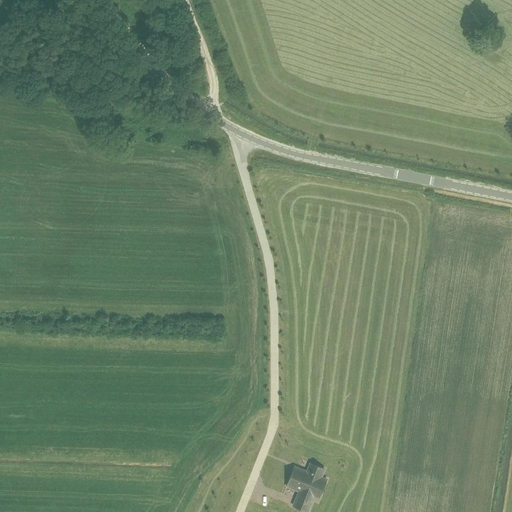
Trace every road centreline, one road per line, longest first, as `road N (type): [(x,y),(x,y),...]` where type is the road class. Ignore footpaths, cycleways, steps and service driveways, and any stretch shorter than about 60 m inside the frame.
road 1 (tertiary): [(511,198),(253,140),(198,108),(98,0)]
road 2 (track): [(233,130),(187,0)]
